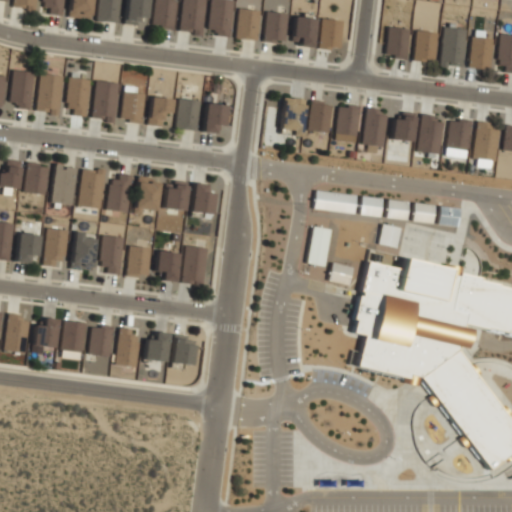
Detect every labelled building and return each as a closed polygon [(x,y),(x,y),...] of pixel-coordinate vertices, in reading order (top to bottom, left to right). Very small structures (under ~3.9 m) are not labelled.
[(35,0),(11,0),(12,7),(35,8),(35,0)] [(37,0),(50,15),(64,3),(61,0),(37,0)] [(67,0),(66,17),(88,20),(90,0),(67,0)] [(114,24),(116,0),(96,0),(94,22),(114,24)] [(144,0),(125,0),(121,24),(140,27),(144,0)] [(170,29),(171,0),(150,0),(150,28),(170,29)] [(199,0),(178,0),(177,32),(198,33),(199,0)] [(228,35),(227,0),(206,0),(208,36),(228,35)] [(254,40),(257,10),(236,8),(233,38),(254,40)] [(260,42),(280,44),(284,15),(264,12),(260,42)] [(290,45),(310,45),(310,14),(290,14),(290,45)] [(335,50),(340,21),(319,17),(314,47),(335,50)] [(382,56),(404,57),(406,28),(385,26),(382,56)] [(464,29),(442,26),(436,64),(458,67),(464,29)] [(466,67),(486,70),(490,38),(482,37),(483,31),(471,29),(466,67)] [(411,60),(432,61),(433,31),(412,30),(411,60)] [(511,34),(498,33),(493,64),(503,66),(502,71),(511,72),(511,34)] [(6,106),(26,108),(29,71),(10,69),(6,106)] [(56,114),(60,75),(37,72),(32,112),(56,114)] [(82,116),(87,78),(66,75),(61,113),(82,116)] [(88,118),(109,121),(115,83),(93,80),(88,118)] [(136,122),(141,88),(121,85),(116,119),(136,122)] [(166,97),(145,98),(146,125),(157,124),(157,117),(167,117),(166,97)] [(301,98),(279,97),(278,129),(290,130),(289,135),(299,135),(301,98)] [(172,129),(192,131),(196,100),(175,98),(172,129)] [(328,102),(307,101),(305,131),(327,132),(328,102)] [(199,131),(213,133),(214,125),(221,125),(223,105),(202,103),(199,131)] [(334,105),(333,134),(355,135),(356,106),(334,105)] [(376,107),(362,107),(361,144),(365,145),(364,149),(381,149),(383,114),(376,113),(376,107)] [(411,112),(399,112),(398,119),(389,118),(389,140),(410,140),(411,112)] [(440,121),(431,120),(432,115),(418,113),(414,151),(436,153),(440,121)] [(445,119),(444,156),(466,156),(466,120),(445,119)] [(469,158),(482,159),(481,166),(485,167),(486,159),(491,160),(496,123),(474,120),(469,158)] [(511,150),(511,125),(503,124),(499,149),(511,150)] [(16,160),(4,159),(3,168),(0,167),(0,186),(13,188),(16,160)] [(23,193),(43,192),(42,164),(22,164),(23,193)] [(97,209),(103,170),(80,167),(74,205),(97,209)] [(51,203),(69,202),(68,168),(50,168),(51,203)] [(116,179),(106,178),(104,210),(126,211),(127,174),(116,174),(116,179)] [(157,179),(136,176),(131,209),(152,212),(157,179)] [(164,180),(159,207),(181,210),(185,183),(164,180)] [(210,192),(203,192),(203,183),(189,182),(188,212),(209,213),(210,192)] [(312,191),(353,194),(351,213),(310,209),(312,191)] [(358,196),(379,198),(377,217),(356,214),(358,196)] [(384,199),(405,201),(403,220),(382,217),(384,199)] [(408,220),(428,223),(430,205),(410,203),(408,220)] [(436,205),(457,208),(454,227),(433,224),(436,205)] [(0,261),(5,262),(9,223),(0,221),(0,261)] [(378,224),(396,228),(391,248),(373,244),(378,224)] [(61,267),(64,229),(43,227),(40,265),(61,267)] [(309,227),(327,230),(320,265),(302,262),(309,227)] [(90,269),(91,238),(80,237),(81,232),(70,232),(69,268),(90,269)] [(32,236),(17,234),(12,261),(27,263),(32,236)] [(105,267),(104,273),(116,274),(121,237),(101,234),(96,265),(105,267)] [(144,277),(148,248),(127,245),(123,273),(144,277)] [(204,248),(183,245),(177,282),(198,285),(204,248)] [(159,281),(173,281),(174,252),(153,251),(152,271),(159,271),(159,281)] [(362,262),(355,290),(358,292),(357,297),(354,296),(348,320),(352,320),(349,333),(359,335),(352,367),(399,377),(399,382),(415,387),(417,380),(427,393),(424,396),(431,406),(434,404),(457,434),(452,438),(461,450),(465,446),(483,470),(497,460),(500,465),(511,457),(508,452),(511,449),(506,441),(511,436),(511,428),(504,417),(507,415),(499,404),(494,407),(472,378),(478,374),(469,361),(463,366),(451,349),(452,346),(455,346),(463,348),(467,330),(456,327),(457,322),(511,334),(511,290),(492,286),(493,284),(474,279),(475,277),(455,272),(456,267),(450,266),(441,263),(440,267),(398,257),(395,269),(362,262)] [(328,262),(349,267),(345,286),(324,281),(328,262)] [(23,352),(25,320),(18,320),(18,314),(4,313),(2,351),(23,352)] [(53,318),(41,317),(40,325),(31,324),(30,346),(52,347),(53,318)] [(81,321),(60,320),(58,350),(80,351),(81,321)] [(85,354),(107,356),(110,327),(88,325),(85,354)] [(134,328),(115,327),(113,365),(132,365),(134,328)] [(192,340),(172,335),(165,364),(185,369),(192,340)] [(143,359),(161,359),(161,342),(143,342),(143,359)]
